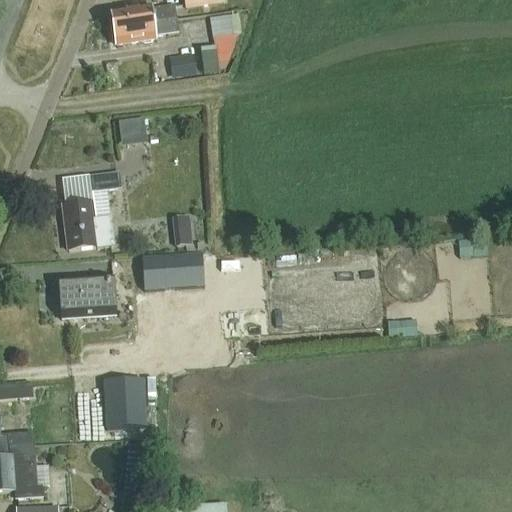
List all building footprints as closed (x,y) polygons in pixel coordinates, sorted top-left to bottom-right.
[(223,0),(184,0),(186,10),(225,4),(223,0)] [(114,32),(177,22),(175,8),(152,12),(152,10),(111,16),(114,32)] [(210,21),(218,73),(225,72),(239,34),(234,34),(231,18),(210,21)] [(177,22),(114,32),(116,48),(157,41),(157,40),(179,36),(177,22)] [(197,79),(194,60),(183,61),(186,81),(197,79)] [(144,124),(118,127),(120,141),(145,137),(144,124)] [(112,232),(107,194),(122,192),(120,176),(88,180),(91,206),(63,210),(69,254),(97,250),(97,252),(114,249),(112,232)] [(191,239),(174,241),(175,250),(192,248),(191,239)] [(202,260),(142,263),(144,297),(204,293),(202,260)] [(117,319),(114,281),(59,285),(62,323),(117,319)] [(392,323),(392,339),(420,337),(419,322),(392,323)] [(104,385),(107,433),(147,431),(145,383),(104,385)] [(0,404),(33,401),(32,388),(0,390),(0,404)] [(10,439),(8,439),(0,440),(0,437),(0,449),(10,449),(10,439)] [(32,437),(10,439),(10,449),(33,447),(32,437)] [(36,491),(33,447),(10,449),(0,449),(0,495),(15,494),(16,503),(43,501),(42,490),(36,491)]
